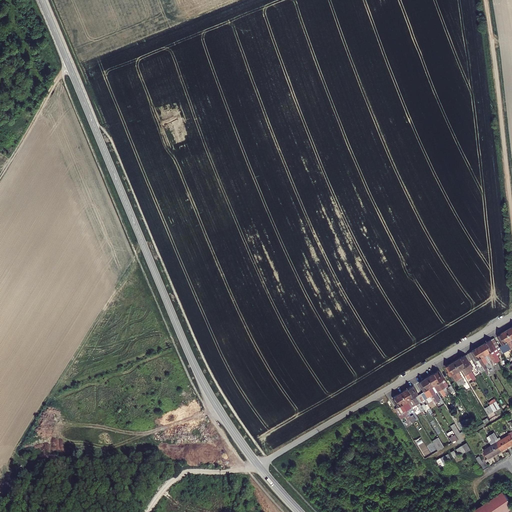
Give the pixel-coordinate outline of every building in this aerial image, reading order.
[(506,330),(501,333),(504,338),(505,337),(511,349),(511,344),(509,340),(511,339),(506,330)] [(501,333),(496,336),(501,345),(504,344),(510,354),(511,353),(511,349),(505,337),(504,338),(501,333)] [(494,338),(491,340),(496,349),(499,347),(494,338)] [(491,340),(486,343),(488,346),(488,347),(490,351),(491,351),(497,362),(500,361),(494,350),(496,349),(491,340)] [(486,343),(481,346),(486,355),(488,353),(494,364),(497,362),(491,351),(490,351),(488,347),(488,346),(486,343)] [(481,346),(475,349),(477,353),(478,353),(481,357),(487,368),(490,366),(484,356),(486,355),(481,346)] [(475,358),(476,360),(478,359),(481,364),(484,369),(487,368),(481,357),(478,353),(477,353),(475,349),(468,353),(472,360),(475,358)] [(465,356),(460,358),(471,378),(474,376),(468,366),(470,365),(465,356)] [(460,358),(455,361),(460,370),(462,369),(468,379),(471,378),(460,358)] [(455,361),(450,364),(455,373),(461,384),(464,382),(458,372),(460,370),(455,361)] [(455,373),(450,364),(444,367),(450,377),(455,373)] [(444,380),(439,371),(435,373),(444,389),(446,387),(442,381),(444,380)] [(441,390),(444,389),(435,373),(429,376),(434,385),(437,384),(441,390)] [(432,387),(434,385),(429,376),(424,380),(433,395),(436,394),(432,387)] [(430,397),(433,395),(424,380),(418,383),(424,392),(426,390),(430,397)] [(413,387),(408,389),(418,405),(420,404),(416,397),(418,396),(413,387)] [(408,389),(403,392),(409,401),(410,400),(414,407),(418,405),(408,389)] [(403,392),(398,395),(407,410),(410,409),(406,403),(409,401),(403,392)] [(398,395),(393,398),(398,407),(398,408),(401,406),(404,412),(407,410),(398,395)] [(498,396),(491,399),(495,407),(502,403),(498,396)] [(486,404),(490,410),(495,407),(492,401),(486,404)] [(450,424),(457,436),(461,433),(454,421),(450,424)] [(492,434),(502,450),(511,444),(511,431),(509,433),(511,435),(502,440),(500,437),(498,439),(494,432),(492,434)] [(492,446),(484,451),(489,458),(502,450),(492,434),(489,436),(492,441),(489,442),(492,446)] [(438,451),(444,447),(439,438),(433,442),(438,451)] [(466,451),(467,452),(471,449),(467,443),(460,447),(463,453),(466,451)] [(440,467),(448,462),(445,456),(437,460),(440,467)] [(511,511),(511,496),(506,487),(475,511),(511,511)]
